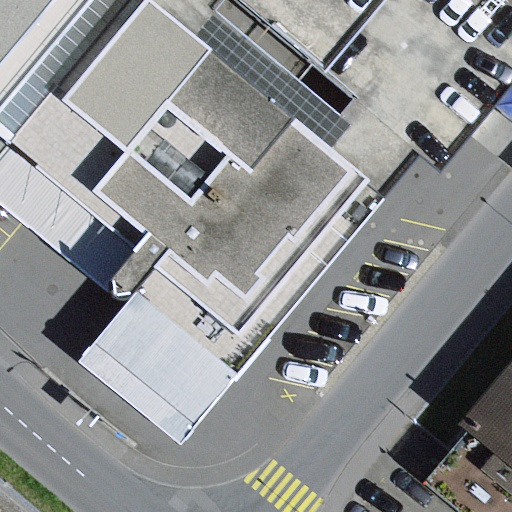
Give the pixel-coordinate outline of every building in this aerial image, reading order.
[(0,0),(0,110),(88,0),(0,0)] [(232,347),(347,201),(96,0),(88,0),(0,110),(0,166),(122,264),(95,297),(98,316),(112,313),(143,276),(232,347)] [(96,0),(347,201),(366,216),(411,161),(438,182),(511,90),(511,14),(493,0),(96,0)] [(122,264),(0,166),(0,220),(95,297),(122,264)] [(232,347),(143,276),(112,313),(68,369),(175,455),(251,361),(232,347)] [(511,511),(511,362),(448,436),(458,445),(417,492),(440,511),(511,511)]
